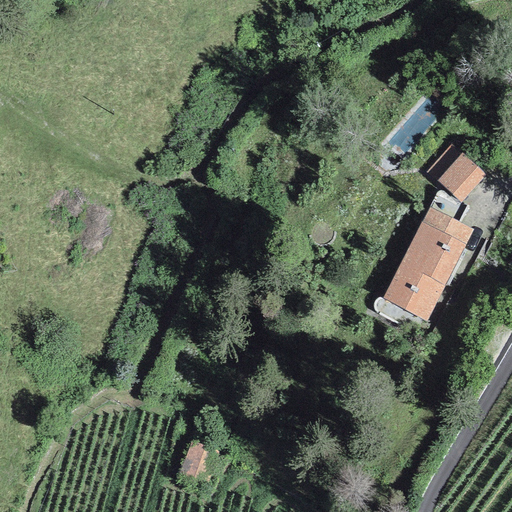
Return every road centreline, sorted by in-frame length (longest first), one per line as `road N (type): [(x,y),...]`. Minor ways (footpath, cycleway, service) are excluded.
road 1 (track): [(421,0),(259,82),(220,144),(183,180),(140,175),(0,99)]
road 2 (unclassified): [(511,356),(426,511)]
